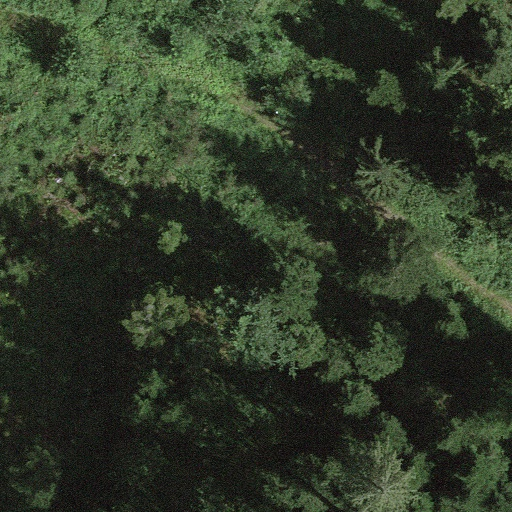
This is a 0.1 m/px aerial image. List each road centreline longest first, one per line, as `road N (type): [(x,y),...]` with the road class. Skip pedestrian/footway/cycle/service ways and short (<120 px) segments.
road 1 (track): [(124,51),(34,290),(63,488),(86,511)]
road 2 (track): [(511,301),(250,105),(124,51)]
road 3 (track): [(124,51),(0,8)]
